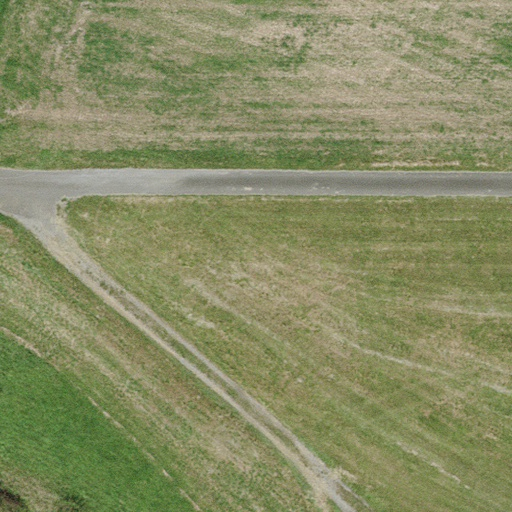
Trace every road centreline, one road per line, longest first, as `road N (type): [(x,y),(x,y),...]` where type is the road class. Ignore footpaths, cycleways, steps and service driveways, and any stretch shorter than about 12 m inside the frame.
road 1 (track): [(0,182),(511,189)]
road 2 (track): [(22,184),(65,251),(358,511)]
